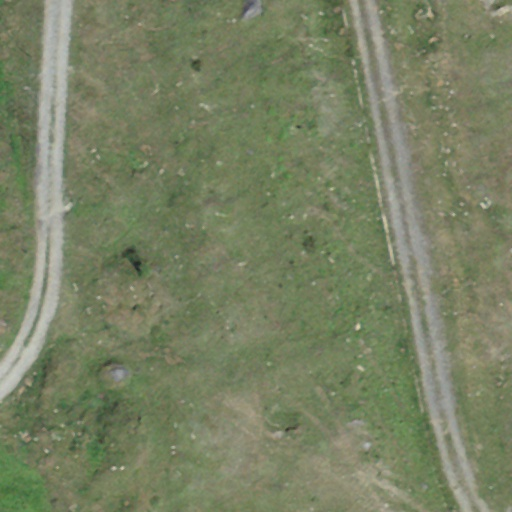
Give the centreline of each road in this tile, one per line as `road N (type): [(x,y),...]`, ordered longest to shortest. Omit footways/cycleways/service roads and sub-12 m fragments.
road 1 (track): [(366,0),(466,486),(487,511)]
road 2 (track): [(74,0),(60,236),(23,357),(0,373)]
